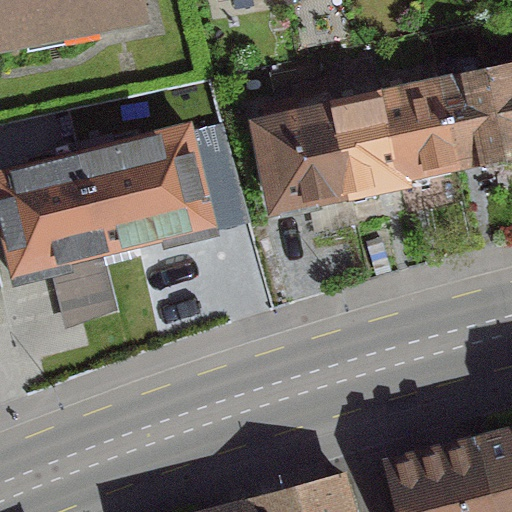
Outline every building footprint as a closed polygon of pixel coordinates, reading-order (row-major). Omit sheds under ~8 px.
[(0,0),(0,45),(141,19),(137,0),(0,0)] [(511,61),(484,67),(504,161),(511,159),(511,61)] [(484,67),(434,77),(455,171),(504,161),(484,67)] [(434,77),(376,90),(398,191),(413,188),(411,181),(455,171),(434,77)] [(376,90),(328,101),(350,201),(398,191),(376,90)] [(328,101),(248,119),(270,218),(350,201),(328,101)] [(181,131),(75,157),(98,249),(159,234),(162,244),(206,233),(181,131)] [(75,157),(0,175),(0,224),(14,280),(62,268),(60,259),(98,249),(75,157)] [(511,511),(511,435),(471,446),(487,511),(511,511)] [(487,511),(471,446),(383,468),(394,511),(487,511)] [(346,511),(338,479),(212,511),(346,511)]
